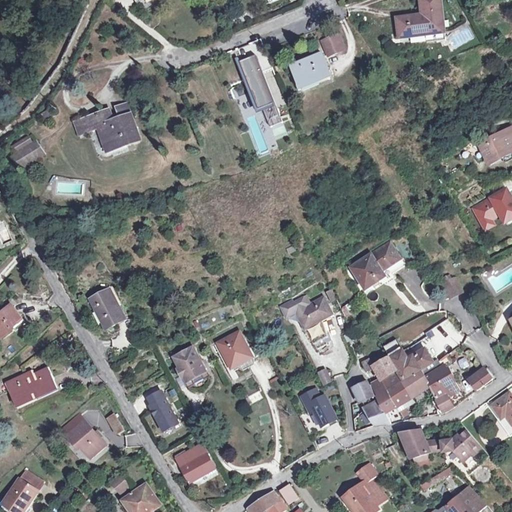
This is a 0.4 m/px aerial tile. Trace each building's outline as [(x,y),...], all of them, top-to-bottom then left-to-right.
[(427,43),(447,41),(441,0),(421,0),(423,15),(398,18),(400,38),(426,35),(427,43)] [(329,55),(344,49),(338,35),(323,41),(329,55)] [(256,55),(240,61),(247,78),(251,77),(263,107),(270,127),(283,122),(256,55)] [(323,55),(293,67),(302,88),(332,76),(323,55)] [(259,109),(263,107),(251,77),(247,78),(259,109)] [(116,108),(121,119),(131,115),(127,105),(116,108)] [(45,120),(52,117),(49,111),(42,114),(45,120)] [(105,116),(104,113),(76,123),(80,134),(99,127),(109,151),(127,144),(127,145),(140,140),(131,115),(121,119),(114,122),(111,113),(105,116)] [(496,131),(483,137),(487,145),(483,146),(492,162),(504,155),(511,151),(511,131),(499,138),(496,131)] [(33,142),(29,136),(13,147),(16,152),(33,142)] [(37,142),(14,157),(23,169),(45,154),(37,142)] [(511,217),(511,198),(507,190),(494,197),(475,208),(483,222),(501,211),(504,214),(507,220),(511,217)] [(494,220),(504,214),(501,211),(483,222),(475,208),(494,197),(493,195),(472,207),(486,232),(497,225),(494,220)] [(376,275),(382,271),(401,259),(390,243),(352,268),(367,290),(380,281),(376,275)] [(386,277),(382,271),(376,275),(380,281),(386,277)] [(450,298),(464,291),(456,276),(442,282),(450,298)] [(102,314),(110,328),(126,320),(109,290),(91,299),(100,315),(102,314)] [(332,303),(338,300),(332,290),(327,292),(332,303)] [(307,296),(294,303),(292,301),(280,307),(287,319),(297,313),(306,330),(334,315),(325,297),(311,304),(307,296)] [(362,299),(347,306),(347,305),(342,308),(347,318),(352,315),(352,314),(366,307),(362,299)] [(0,315),(0,328),(1,327),(6,334),(24,320),(12,305),(0,315)] [(108,330),(110,328),(102,314),(100,315),(108,330)] [(233,368),(253,358),(240,332),(219,343),(233,368)] [(385,348),(391,359),(404,383),(424,372),(423,370),(435,362),(427,349),(409,360),(398,340),(385,348)] [(193,380),(195,385),(205,379),(203,375),(207,373),(194,348),(180,355),(181,358),(180,361),(178,362),(181,369),(180,370),(184,379),(186,377),(189,383),(193,380)] [(446,357),(440,360),(444,367),(445,366),(450,364),(446,357)] [(389,393),(404,383),(391,359),(376,367),(382,377),(373,383),(372,384),(378,396),(376,397),(385,411),(386,414),(397,407),(389,393)] [(382,377),(376,367),(375,367),(372,362),(370,361),(369,360),(367,360),(365,361),(364,362),(363,364),(373,383),(382,377)] [(440,360),(435,362),(423,370),(424,372),(427,378),(432,386),(440,401),(449,396),(459,390),(445,366),(444,367),(440,360)] [(7,384),(17,404),(36,395),(38,399),(58,389),(49,369),(36,375),(29,378),(28,375),(7,384)] [(488,371),(484,374),(472,383),(477,391),(496,377),(491,369),(488,372),(488,371)] [(325,385),(333,382),(327,370),(319,373),(325,385)] [(470,380),(472,383),(484,374),(482,371),(470,380)] [(404,383),(413,398),(432,386),(427,378),(424,372),(404,383)] [(375,396),(367,381),(353,388),(360,402),(375,396)] [(389,393),(397,407),(413,398),(404,383),(389,393)] [(154,405),(155,408),(153,409),(162,425),(173,427),(179,423),(162,391),(150,398),(154,405)] [(326,397),(316,402),(311,392),(302,396),(311,413),(315,412),(323,428),(338,420),(326,397)] [(492,406),(502,420),(507,416),(511,423),(511,394),(511,393),(492,406)] [(19,408),(38,399),(36,395),(17,404),(19,408)] [(449,396),(440,401),(447,412),(456,408),(449,396)] [(385,411),(376,397),(370,400),(372,403),(364,407),(372,418),(385,411)] [(386,414),(385,411),(372,418),(377,426),(392,424),(386,414)] [(310,415),(316,430),(320,428),(313,413),(310,415)] [(118,434),(125,429),(116,415),(109,419),(118,434)] [(511,433),(511,432),(511,423),(507,416),(502,420),(511,433)] [(75,440),(82,448),(91,459),(107,445),(86,421),(68,436),(73,442),(75,440)] [(321,433),(326,442),(339,436),(334,427),(321,433)] [(416,459),(427,455),(431,453),(431,452),(444,450),(444,453),(455,451),(464,462),(473,454),(471,452),(480,444),(469,431),(461,437),(460,435),(454,440),(444,441),(444,440),(438,440),(438,442),(428,443),(423,430),(406,434),(408,446),(414,459),(416,459)] [(137,433),(127,435),(129,445),(138,443),(137,433)] [(75,440),(73,442),(79,450),(82,448),(75,440)] [(187,453),(177,459),(182,467),(191,483),(216,469),(203,444),(195,448),(187,453)] [(483,448),(480,444),(471,452),(473,454),(475,455),(483,448)] [(176,456),(177,459),(187,453),(186,450),(176,456)] [(370,464),(366,468),(374,479),(379,475),(370,464)] [(468,488),(470,486),(453,466),(421,485),(424,491),(454,473),(468,488)] [(389,497),(374,479),(366,468),(358,473),(365,482),(374,494),(371,497),(361,485),(344,498),(355,511),(361,511),(364,510),(365,511),(375,511),(380,509),(377,506),(382,503),(382,502),(389,497)] [(121,493),(130,486),(121,475),(112,483),(121,493)] [(15,508),(20,511),(25,511),(39,491),(20,480),(4,505),(13,511),(15,508)] [(365,482),(361,485),(371,497),(374,494),(365,482)] [(131,511),(152,511),(162,505),(147,484),(124,501),(131,511)] [(290,504),(298,498),(290,486),(282,491),(290,504)] [(493,511),(470,486),(468,488),(459,496),(459,497),(448,507),(452,511),(493,511)] [(275,492),(249,509),(251,511),(264,511),(268,510),(268,511),(282,511),(287,509),(275,492)] [(449,511),(440,502),(430,511),(449,511)]
